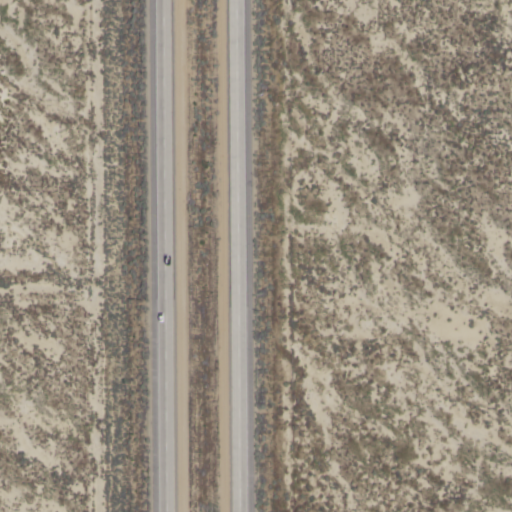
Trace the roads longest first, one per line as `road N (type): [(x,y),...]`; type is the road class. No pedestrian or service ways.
road 1 (motorway): [(239,511),(235,0)]
road 2 (motorway): [(162,0),(165,511)]
